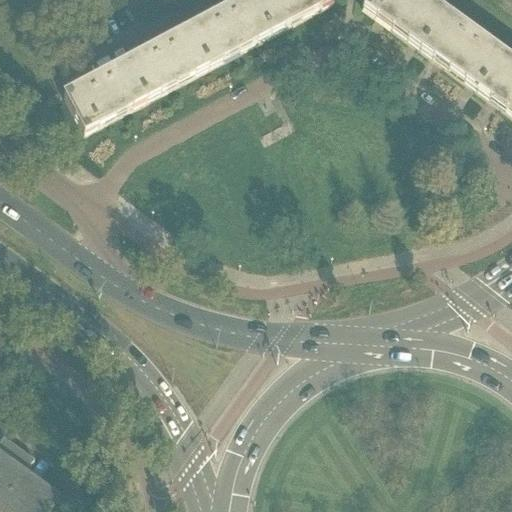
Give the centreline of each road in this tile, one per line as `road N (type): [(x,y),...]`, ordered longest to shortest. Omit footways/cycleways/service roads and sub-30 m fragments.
road 1 (residential): [(511,186),(366,53),(341,49),(124,166),(88,215)]
road 2 (primary): [(0,263),(128,362),(165,408),(217,511)]
road 3 (primary): [(368,355),(218,330),(112,284)]
road 4 (primary): [(368,355),(310,377),(270,411),(245,447),(226,511)]
road 5 (residential): [(79,72),(218,0)]
road 6 (secondary): [(511,287),(374,353)]
road 7 (primary): [(511,385),(468,361),(374,353)]
road 8 (primary): [(112,284),(0,204)]
